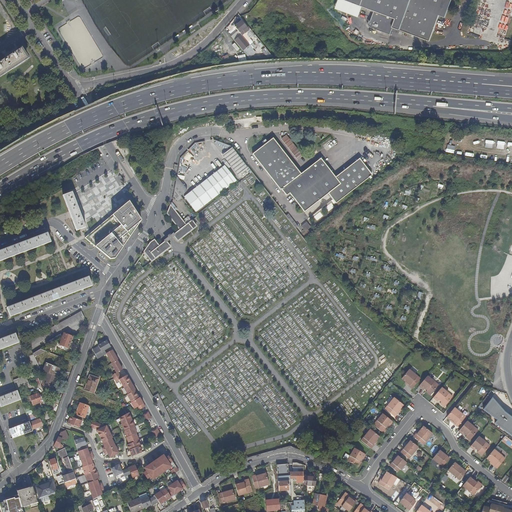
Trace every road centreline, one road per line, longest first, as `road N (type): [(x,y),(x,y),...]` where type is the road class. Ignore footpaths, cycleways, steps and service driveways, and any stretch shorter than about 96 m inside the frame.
road 1 (motorway): [(480,88),(317,76),(195,84),(67,128),(0,167)]
road 2 (motorway): [(0,190),(78,145),(203,104),(291,95),(432,102)]
road 3 (unclassified): [(156,215),(173,155),(192,135),(221,132),(236,136),(303,232)]
road 4 (residential): [(511,492),(419,410),(361,488)]
road 5 (residential): [(78,92),(191,55),(244,0)]
road 6 (residential): [(199,492),(242,465),(280,455),(361,488)]
road 7 (residential): [(78,92),(156,215)]
road 8 (residential): [(171,440),(98,314)]
road 9 (residential): [(171,440),(137,460),(106,460),(87,435),(57,424)]
